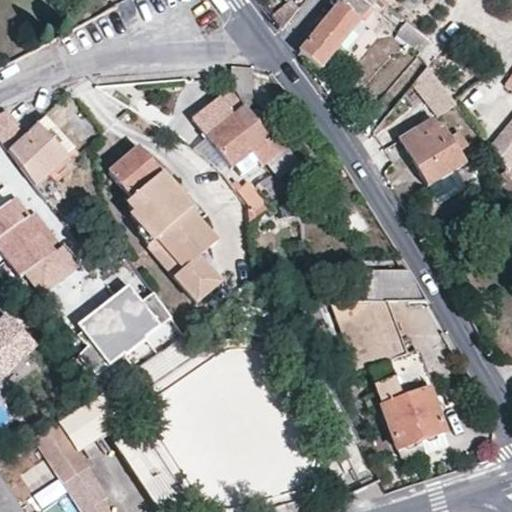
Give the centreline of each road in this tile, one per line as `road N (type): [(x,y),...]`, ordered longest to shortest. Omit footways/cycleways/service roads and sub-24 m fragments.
road 1 (residential): [(511,438),(433,283),(277,52)]
road 2 (residential): [(277,52),(130,57),(0,96)]
road 3 (unknown): [(47,77),(172,166),(218,228),(230,269)]
